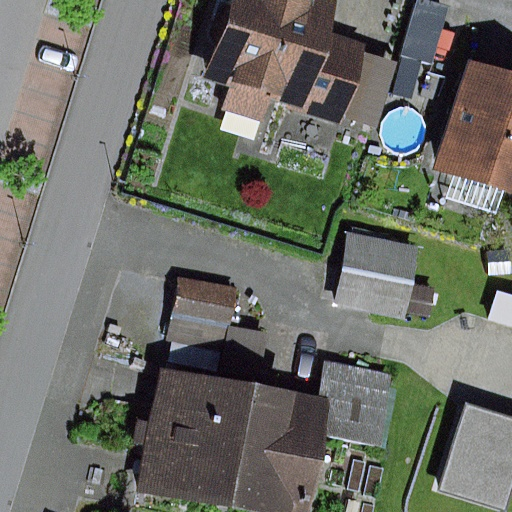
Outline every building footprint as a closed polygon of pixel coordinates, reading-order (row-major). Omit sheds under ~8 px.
[(232,0),(207,84),(231,91),(225,112),(266,125),(274,99),(305,108),(301,120),(332,129),(356,49),(307,34),(317,2),(310,0),(232,0)] [(417,0),(408,48),(434,53),(443,0),(417,0)] [(511,83),(474,72),(442,171),(511,192),(511,83)] [(412,253),(348,239),(334,303),(399,316),(412,253)] [(262,367),(269,323),(233,318),(239,278),(180,270),(168,354),(262,367)] [(385,441),(401,366),(335,353),(326,396),(319,427),(385,441)] [(167,362),(141,483),(279,511),(301,511),(326,396),(167,362)] [(439,483),(511,503),(511,409),(464,396),(439,483)]
